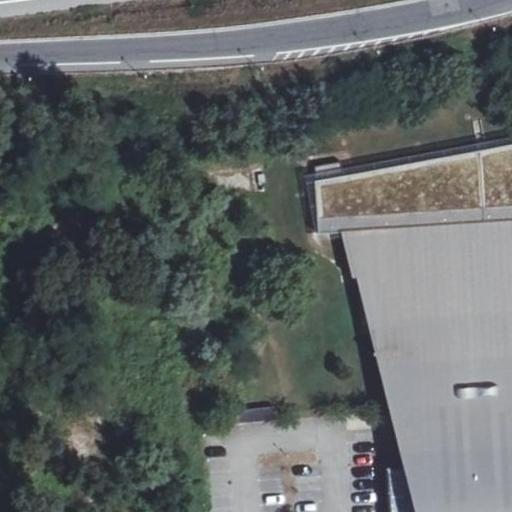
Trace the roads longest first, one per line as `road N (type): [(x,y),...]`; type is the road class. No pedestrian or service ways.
road 1 (track): [(511,90),(337,134),(288,158),(279,176),(282,226),(316,293),(341,395),(345,423),(330,442)]
road 2 (trunk): [(0,54),(269,40),(503,0)]
